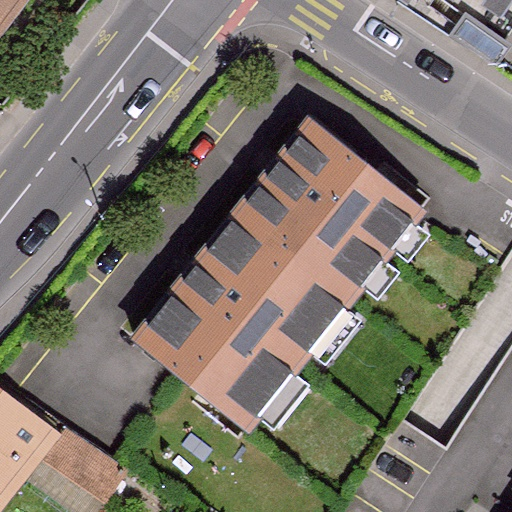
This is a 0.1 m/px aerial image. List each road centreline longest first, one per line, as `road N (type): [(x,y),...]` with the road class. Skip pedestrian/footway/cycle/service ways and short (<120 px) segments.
road 1 (primary): [(0,241),(201,0)]
road 2 (tertiary): [(511,140),(301,0)]
